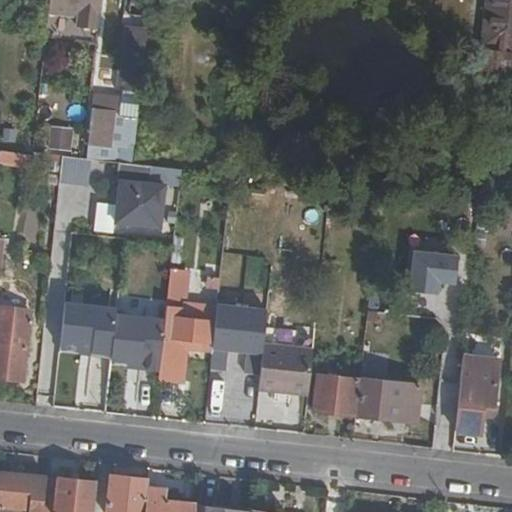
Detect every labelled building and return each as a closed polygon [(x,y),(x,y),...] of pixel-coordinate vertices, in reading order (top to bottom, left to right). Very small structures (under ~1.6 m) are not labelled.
[(48,0),(47,14),(76,18),(75,27),(96,30),(99,0),(48,0)] [(496,49),(501,0),(486,0),(481,48),(496,49)] [(511,0),(501,0),(496,49),(511,50),(511,0)] [(141,78),(125,46),(123,76),(141,78)] [(89,68),(90,85),(109,85),(109,67),(89,68)] [(87,160),(94,161),(123,164),(132,165),(135,137),(120,136),(118,152),(108,151),(113,113),(93,111),(87,160)] [(50,125),(45,148),(67,153),(72,129),(50,125)] [(0,163),(17,166),(18,152),(0,149),(0,163)] [(59,170),(59,158),(41,156),(40,167),(59,170)] [(167,180),(121,175),(116,219),(162,224),(167,180)] [(511,205),(480,202),(478,219),(511,222),(511,205)] [(407,252),(406,294),(438,295),(438,285),(456,286),(457,253),(407,252)] [(161,369),(160,371),(172,373),(175,347),(176,336),(183,337),(201,339),(205,307),(180,303),(183,275),(171,273),(166,320),(161,369)] [(0,377),(22,380),(30,312),(0,308),(0,377)] [(161,369),(166,320),(115,315),(110,361),(129,362),(129,366),(161,369)] [(175,347),(182,347),(183,337),(176,336),(175,347)] [(271,392),(306,395),(312,350),(262,345),(258,381),(271,392)] [(180,373),(182,347),(175,347),(172,373),(180,373)] [(499,361),(462,357),(453,428),(479,430),(481,414),(493,416),(493,409),(494,409),(497,387),(496,387),(499,361)] [(351,414),(356,377),(315,373),(312,410),(327,412),(337,413),(351,414)] [(412,419),(417,383),(384,380),(384,375),(375,374),(374,379),(361,378),(357,414),(412,419)] [(453,385),(441,384),(441,409),(452,409),(453,385)] [(229,428),(251,430),(254,398),(233,394),(229,428)] [(128,471),(115,470),(114,477),(128,478),(128,471)] [(41,511),(44,483),(45,480),(0,474),(0,511),(41,511)] [(144,511),(147,487),(148,485),(148,480),(128,478),(114,477),(111,476),(106,511),(144,511)] [(54,511),(57,484),(44,483),(41,511),(54,511)] [(88,511),(91,488),(57,484),(54,511),(88,511)] [(193,511),(194,511),(194,505),(164,501),(165,490),(147,487),(144,511),(193,511)]
